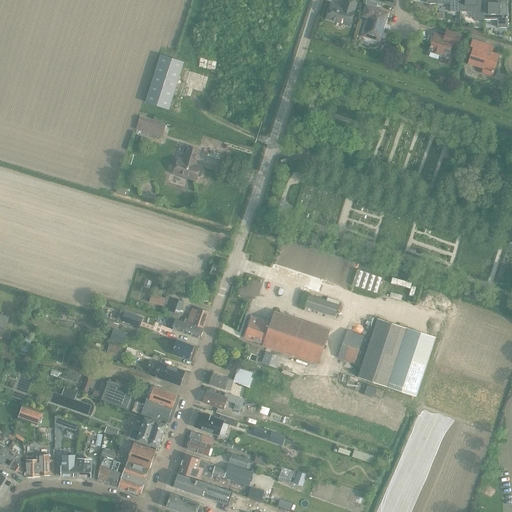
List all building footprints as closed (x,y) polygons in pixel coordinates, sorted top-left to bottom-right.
[(350,26),(357,3),(346,0),(344,0),(342,7),(332,4),(327,19),(350,26)] [(436,0),(437,4),(450,4),(450,12),(460,12),(460,0),(436,0)] [(460,0),(460,12),(474,12),(474,20),(484,20),(483,0),(460,0)] [(483,0),(484,20),(498,20),(498,28),(508,28),(507,0),(497,0),(498,3),(491,3),(491,0),(483,0)] [(380,38),(388,13),(367,6),(363,16),(369,18),(363,36),(371,38),(372,36),(380,38)] [(431,51),(429,56),(438,59),(440,54),(448,56),(452,45),(457,47),(461,36),(447,32),(445,38),(435,35),(430,51),(431,51)] [(487,44),(473,40),(471,47),(474,48),(469,64),(484,68),(483,73),(492,76),(499,55),(485,51),(487,44)] [(169,110),(184,62),(161,55),(146,103),(169,110)] [(140,117),(136,130),(162,138),(166,125),(140,117)] [(200,150),(188,146),(184,161),(178,159),(173,173),(196,180),(197,177),(198,177),(200,177),(202,175),(202,173),(202,172),(201,170),(200,170),(201,166),(195,164),(200,150)] [(220,267),(213,264),(211,273),(218,275),(220,267)] [(379,290),(382,275),(357,271),(355,286),(379,290)] [(147,301),(149,301),(163,305),(164,303),(167,304),(169,297),(166,295),(165,298),(151,294),(149,294),(147,301)] [(309,295),(305,307),(320,312),(335,317),(339,305),(340,301),(327,297),(326,300),(326,301),(324,300),(309,295)] [(167,316),(177,320),(183,302),(174,299),(167,316)] [(192,308),(190,315),(188,319),(185,318),(183,321),(203,328),(209,312),(198,308),(197,310),(192,308)] [(125,311),(122,321),(139,327),(143,317),(125,311)] [(263,346),(318,364),(330,330),(275,311),(271,324),(252,317),(245,338),(264,344),(263,346)] [(9,317),(0,313),(0,337),(2,338),(9,317)] [(377,318),(357,377),(387,387),(407,328),(377,318)] [(176,320),(175,324),(173,330),(200,339),(204,329),(187,323),(176,320)] [(436,338),(407,328),(387,387),(416,396),(436,338)] [(127,334),(113,329),(110,339),(123,344),(127,334)] [(354,364),(364,336),(347,330),(337,358),(354,364)] [(28,352),(34,338),(28,336),(22,349),(28,352)] [(177,340),(172,354),(192,361),(196,347),(177,340)] [(109,343),(106,353),(119,357),(122,347),(109,343)] [(160,361),(155,375),(182,386),(186,371),(160,361)] [(238,368),(233,380),(252,388),(256,380),(251,378),(252,373),(238,368)] [(68,372),(66,379),(72,381),(74,374),(68,372)] [(225,389),(230,390),(233,380),(213,373),(210,384),(225,389)] [(134,390),(109,380),(102,400),(127,409),(131,399),(134,390)] [(84,383),(81,390),(88,393),(90,386),(84,383)] [(377,388),(367,385),(364,395),(374,399),(377,388)] [(63,394),(75,399),(78,391),(66,386),(63,394)] [(149,394),(145,404),(132,399),(131,399),(127,409),(142,415),(143,413),(168,422),(177,395),(154,387),(151,394),(149,394)] [(234,403),(237,397),(228,394),(226,398),(207,391),(204,402),(224,409),(226,401),(234,403)] [(237,397),(235,403),(231,415),(218,411),(217,413),(237,420),(245,400),(237,397)] [(260,413),(268,415),(270,409),(263,406),(260,413)] [(37,424),(40,415),(22,409),(19,418),(37,424)] [(200,413),(195,427),(219,436),(223,423),(237,427),(238,422),(221,415),(219,420),(200,413)] [(133,429),(130,437),(137,440),(137,441),(158,448),(167,425),(145,417),(140,431),(133,429)] [(76,431),(79,425),(64,419),(61,426),(76,431)] [(107,427),(105,432),(117,437),(119,431),(107,427)] [(255,427),(252,435),(264,439),(267,431),(255,427)] [(187,449),(197,452),(208,456),(213,441),(213,439),(192,432),(187,449)] [(271,433),(269,441),(282,446),(285,437),(271,433)] [(0,442),(0,461),(8,448),(0,442)] [(127,462),(149,470),(156,450),(134,442),(127,462)] [(228,443),(227,446),(226,447),(239,451),(240,447),(237,446),(228,443)] [(340,447),(338,452),(349,456),(351,451),(340,447)] [(8,448),(0,461),(10,467),(18,455),(8,448)] [(107,483),(115,461),(104,457),(105,455),(114,459),(116,453),(104,449),(101,457),(100,460),(103,461),(101,466),(97,480),(107,483)] [(26,457),(27,460),(27,477),(40,476),(40,475),(50,475),(49,454),(33,455),(33,457),(26,457)] [(184,458),(179,473),(200,480),(201,475),(211,479),(213,474),(215,475),(247,485),(252,472),(228,464),(226,470),(216,466),(201,460),(185,454),(184,458)] [(251,463),(248,463),(249,459),(232,454),(229,463),(241,467),(249,470),(251,463)] [(62,466),(61,466),(62,476),(76,477),(77,459),(76,459),(76,455),(62,455),(62,466)] [(256,456),(254,463),(264,466),(267,459),(256,456)] [(77,459),(76,477),(90,477),(92,460),(78,459),(77,459)] [(115,461),(107,483),(116,487),(121,473),(117,472),(120,463),(115,461)] [(149,470),(127,462),(118,487),(140,495),(149,470)] [(296,478),(294,483),(303,486),(307,475),(298,472),(296,477),(296,478)] [(0,473),(0,486),(7,491),(13,482),(0,473)] [(179,474),(174,487),(246,511),(250,511),(254,500),(179,474)] [(251,488),(248,497),(261,501),(264,492),(251,488)] [(200,504),(172,494),(167,507),(181,511),(202,511),(203,509),(199,507),(200,504)] [(254,500),(250,511),(252,511),(253,511),(255,511),(285,511),(286,511),(254,500)]
